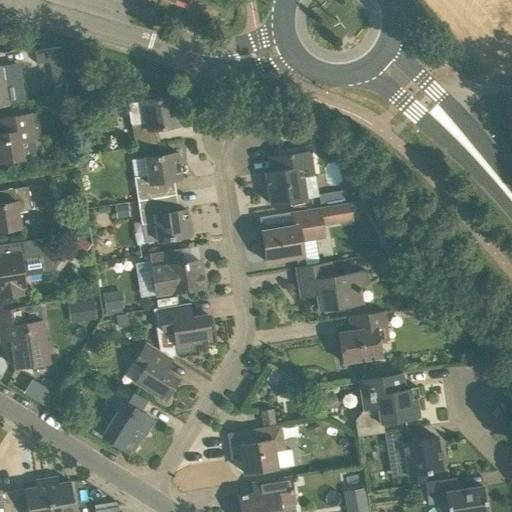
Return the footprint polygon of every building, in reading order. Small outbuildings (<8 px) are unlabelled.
[(61,47),(35,51),(37,64),(63,60),(61,47)] [(63,60),(50,62),(51,74),(65,71),(63,60)] [(7,81),(2,81),(0,70),(0,106),(11,105),(7,81)] [(158,129),(178,126),(173,95),(145,100),(148,121),(131,124),(135,147),(160,143),(158,129)] [(35,139),(31,114),(5,118),(7,132),(0,133),(0,162),(23,159),(20,141),(35,139)] [(318,196),(310,150),(281,156),(283,169),(265,172),(270,204),(318,196)] [(174,180),(182,178),(178,153),(144,158),(147,175),(134,177),(139,201),(176,195),(174,180)] [(19,210),(31,209),(28,186),(0,190),(0,230),(21,227),(19,210)] [(342,191),(318,194),(318,196),(320,207),(344,202),(342,191)] [(186,209),(179,210),(176,195),(139,201),(143,226),(155,224),(158,240),(190,235),(186,209)] [(324,238),(322,226),(353,221),(351,201),(344,202),(320,207),(292,211),(294,225),(261,231),(266,262),(304,256),(301,242),(324,238)] [(114,205),(117,219),(130,217),(128,203),(114,205)] [(264,216),(265,224),(291,222),(290,214),(264,216)] [(71,248),(82,256),(91,244),(80,235),(71,248)] [(50,237),(37,239),(22,242),(23,253),(20,253),(0,256),(0,291),(1,291),(2,297),(22,294),(19,277),(55,271),(50,237)] [(199,260),(184,262),(181,249),(150,255),(151,263),(152,266),(150,266),(154,294),(172,291),(172,292),(203,287),(199,260)] [(359,287),(357,272),(332,275),(330,262),(296,267),(301,297),(316,294),(319,310),(362,303),(359,287)] [(122,290),(103,293),(106,316),(125,313),(122,290)] [(157,308),(158,308),(178,305),(177,297),(156,300),(157,308)] [(458,309),(450,297),(443,303),(451,314),(458,309)] [(71,323),(97,319),(94,299),(67,304),(71,323)] [(208,314),(192,317),(190,303),(158,308),(162,331),(172,329),(175,346),(212,340),(208,314)] [(44,320),(27,322),(24,306),(0,309),(0,333),(7,333),(8,341),(11,340),(15,368),(50,363),(44,320)] [(384,311),(360,315),(349,316),(352,331),(339,333),(343,363),(358,361),(381,357),(379,342),(389,340),(384,311)] [(116,316),(118,327),(129,326),(127,314),(116,316)] [(169,356),(146,342),(134,362),(143,367),(134,381),(166,401),(179,379),(162,368),(169,356)] [(266,379),(276,385),(282,375),(272,370),(266,379)] [(416,399),(420,398),(418,387),(400,390),(397,374),(359,380),(364,410),(362,410),(376,408),(379,424),(419,417),(416,399)] [(148,401),(118,382),(105,403),(118,410),(100,439),(128,457),(143,434),(145,435),(154,419),(141,411),(148,401)] [(272,409),(262,411),(264,425),(274,423),(272,409)] [(281,425),(228,433),(231,451),(240,450),(244,473),(278,467),(274,444),(283,443),(281,425)] [(438,437),(412,441),(410,429),(384,433),(388,457),(405,454),(408,476),(429,472),(429,469),(443,467),(438,437)] [(291,475),(253,481),(255,493),(238,496),(240,511),(281,511),(280,504),(294,502),(291,475)] [(75,511),(70,481),(58,483),(57,476),(46,478),(51,511),(75,511)] [(51,511),(46,478),(35,480),(36,486),(13,490),(16,511),(51,511)] [(487,511),(483,486),(457,490),(455,478),(424,483),(428,504),(446,501),(447,511),(487,511)] [(16,511),(13,490),(1,492),(0,483),(0,507),(3,507),(4,511),(16,511)] [(368,511),(364,488),(344,491),(347,511),(368,511)] [(94,505),(95,509),(94,511),(119,511),(118,506),(106,508),(106,503),(94,505)]
